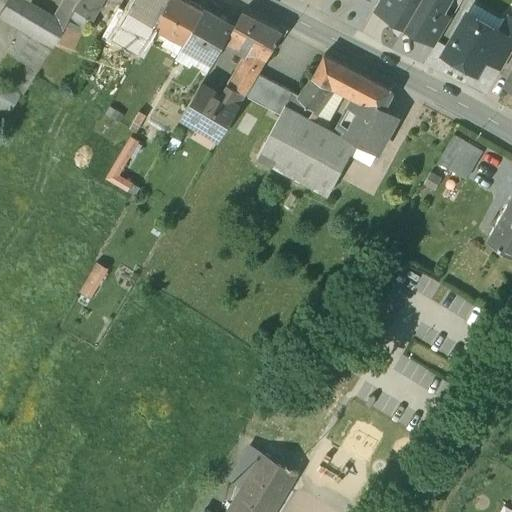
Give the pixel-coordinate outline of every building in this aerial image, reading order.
[(47,15),(21,0),(5,0),(4,3),(0,8),(0,14),(18,25),(52,45),(63,25),(47,15)] [(54,0),(47,15),(63,25),(66,20),(73,8),(76,0),(54,0)] [(100,0),(76,0),(73,8),(89,16),(91,18),(100,0)] [(186,0),(167,0),(154,23),(185,39),(203,8),(186,0)] [(378,0),(375,7),(385,13),(392,0),(378,0)] [(392,0),(385,13),(384,15),(405,26),(420,0),(392,0)] [(420,0),(405,26),(425,38),(426,36),(441,10),(447,0),(420,0)] [(73,8),(66,20),(77,26),(82,28),(89,16),(73,8)] [(234,26),(203,8),(185,39),(182,45),(213,62),(227,37),(234,26)] [(441,10),(426,36),(436,43),(452,16),(441,10)] [(282,31),(243,11),(234,26),(227,37),(240,43),(250,49),(267,57),(282,31)] [(480,24),(466,16),(444,54),(455,60),(461,59),(478,69),(484,60),(500,31),(485,22),(480,24)] [(500,31),(484,60),(501,70),(511,51),(511,18),(508,16),(500,31)] [(149,32),(125,19),(106,52),(130,66),(149,32)] [(77,26),(66,20),(63,25),(52,45),(46,55),(57,62),(77,26)] [(52,45),(18,25),(2,52),(18,63),(36,72),(46,55),(52,45)] [(267,57),(250,49),(229,85),(246,94),(258,73),(262,66),(267,57)] [(359,71),(324,53),(309,83),(300,95),(300,96),(298,99),(314,110),(329,87),(338,91),(339,88),(348,92),(359,71)] [(36,72),(18,63),(6,87),(23,96),(36,72)] [(368,77),(359,71),(348,92),(354,95),(357,97),(368,77)] [(292,92),(258,73),(246,94),(245,96),(280,115),(285,105),(292,92)] [(392,89),(368,77),(357,97),(354,95),(339,123),(348,128),(345,133),(357,139),(378,150),(396,117),(381,109),(392,89)] [(223,94),(201,82),(182,115),(220,138),(245,96),(246,94),(229,85),(223,94)] [(300,96),(292,92),(285,105),(309,118),(314,110),(298,99),(300,96)] [(285,105),(280,115),(257,159),(327,196),(357,139),(345,133),(343,136),(309,118),(285,105)] [(121,115),(108,107),(104,114),(117,122),(121,115)] [(435,160),(450,168),(465,140),(453,134),(435,160)] [(465,140),(450,168),(468,179),(483,151),(465,140)] [(152,154),(141,148),(117,191),(139,204),(147,191),(135,184),(152,154)] [(511,196),(488,239),(511,252),(511,196)] [(102,312),(120,282),(107,275),(90,305),(102,312)] [(446,291),(437,307),(473,325),(481,308),(446,291)] [(227,511),(274,511),(298,472),(265,451),(227,511)]
